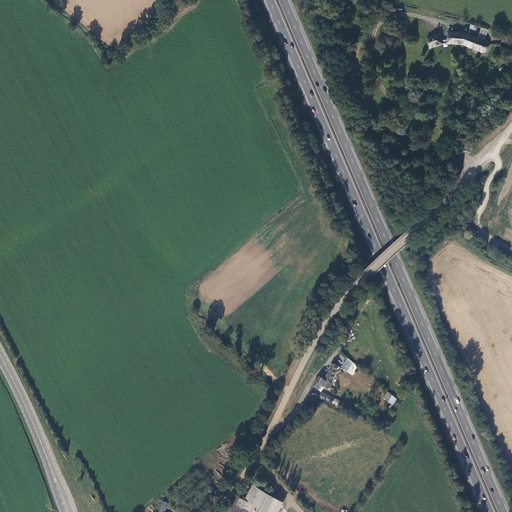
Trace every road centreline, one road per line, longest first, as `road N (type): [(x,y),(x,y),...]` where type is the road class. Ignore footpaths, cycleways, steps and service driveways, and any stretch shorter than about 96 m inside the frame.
road 1 (trunk): [(270,0),(490,511)]
road 2 (trunk): [(503,511),(284,0)]
road 3 (unclassified): [(215,511),(322,328),(490,153)]
road 4 (unknown): [(463,25),(399,12),(379,28),(374,54),(385,98),(471,140),(481,165)]
road 5 (secondary): [(0,352),(68,511)]
road 6 (unclassified): [(490,153),(500,163),(479,230),(511,251)]
